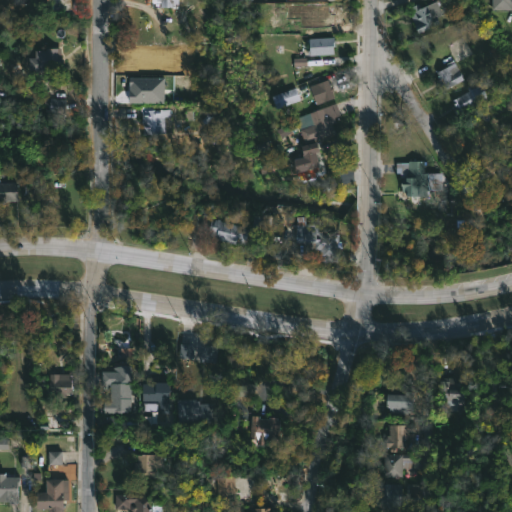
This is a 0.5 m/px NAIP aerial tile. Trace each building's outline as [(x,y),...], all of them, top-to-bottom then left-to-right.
[(510,10),(490,10),(490,0),(511,0),(511,7),(510,7),(510,10)] [(437,25),(415,34),(407,12),(434,1),(440,15),(434,17),(437,25)] [(335,17),(335,19),(331,19),(331,27),(312,27),(312,18),(305,18),(305,10),(334,9),(335,17)] [(335,54),(311,55),(310,38),(335,37),(335,54)] [(63,48),(63,69),(58,69),(58,78),(38,77),(38,71),(30,71),(30,57),(36,58),(36,50),(46,50),(46,48),(63,48)] [(169,61),(169,68),(175,68),(175,83),(156,83),(156,74),(149,74),(149,67),(158,67),(158,48),(166,48),(166,53),(171,53),(173,61),(169,61)] [(463,80),(445,89),(443,85),(439,87),(436,80),(439,79),(436,72),(448,67),(446,64),(453,60),(463,80)] [(335,99),(318,104),(311,86),(329,79),(336,97),(335,99)] [(492,96),(457,116),(452,108),(455,106),(451,100),(483,81),(492,96)] [(301,99),(280,106),(278,101),(276,102),(273,95),(297,86),(301,99)] [(64,114),(64,101),(49,101),(49,114),(64,114)] [(153,105),(154,110),(171,110),(171,116),(164,116),(164,134),(143,135),(141,105),(153,105)] [(328,127),(302,137),(295,118),(331,105),(334,115),(325,118),(328,127)] [(316,142),(316,143),(319,143),(321,152),(318,153),(322,168),(300,173),(298,166),(300,165),(299,163),(297,163),(294,149),(304,147),(302,142),(315,139),(316,142)] [(425,161),(425,173),(443,173),(443,188),(428,188),(428,197),(406,197),(405,191),(401,191),(401,173),(397,173),(396,163),(425,161)] [(0,182),(18,182),(19,200),(0,200),(0,182)] [(320,225),(320,232),(324,232),(324,234),(340,235),(340,241),(342,241),(342,249),(339,249),(339,258),(332,259),(332,263),(322,263),(320,250),(304,249),(304,244),(296,243),(296,239),(283,238),(284,224),(298,225),(299,217),(308,217),(308,224),(320,225)] [(214,219),(246,227),(245,229),(249,230),(245,245),(236,243),(236,245),(211,237),(208,233),(211,220),(214,221),(214,219)] [(192,360),(194,346),(182,345),(181,359),(192,360)] [(200,364),(216,364),(216,347),(200,347),(200,364)] [(133,365),(131,412),(104,412),(105,400),(108,400),(108,384),(99,384),(99,371),(115,371),(115,365),(133,365)] [(68,393),(68,397),(58,397),(58,394),(51,394),(51,373),(75,373),(75,380),(72,380),(72,393),(68,393)] [(457,376),(457,388),(462,387),(461,410),(443,409),(443,388),(442,388),(442,379),(445,379),(445,376),(457,376)] [(171,381),(172,413),(158,413),(158,401),(142,402),(141,383),(171,381)] [(418,391),(416,415),(389,413),(390,393),(408,394),(408,390),(418,391)] [(199,398),(199,400),(202,400),(202,402),(215,402),(215,414),(179,414),(179,398),(199,398)] [(266,418),(279,416),(279,419),(282,419),(281,429),(279,429),(279,441),(253,439),(254,415),(262,415),(262,418),(266,418)] [(136,421),(136,427),(100,427),(100,416),(123,416),(123,420),(136,421)] [(404,447),(384,447),(384,438),(386,438),(386,435),(387,435),(387,424),(414,424),(414,431),(406,431),(406,438),(404,438),(404,447)] [(152,467),(152,478),(137,477),(137,475),(131,475),(131,462),(134,462),(134,454),(151,453),(151,450),(160,450),(160,467),(152,467)] [(411,455),(411,467),(402,467),(402,476),(382,476),(384,453),(412,453),(411,455)] [(0,473),(7,473),(7,476),(21,476),(21,485),(19,485),(19,501),(0,501),(0,473)] [(235,499),(217,499),(217,477),(235,477),(235,499)] [(64,502),(64,511),(49,511),(49,508),(36,508),(36,492),(46,492),(46,479),(69,479),(69,499),(64,499),(64,502)] [(399,500),(399,507),(372,506),(373,483),(399,484),(399,500)] [(150,494),(150,501),(161,501),(161,511),(128,511),(128,508),(112,508),(112,494),(150,494)]
